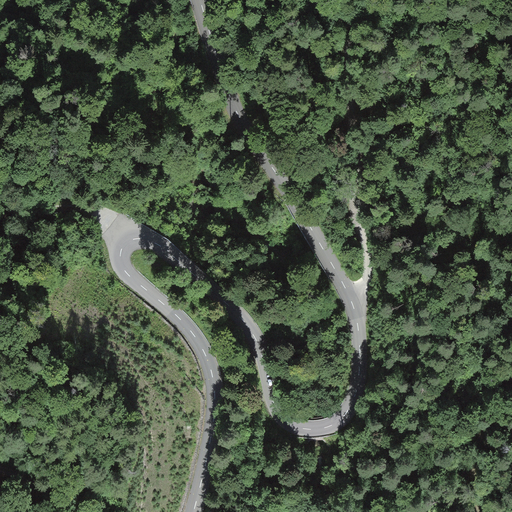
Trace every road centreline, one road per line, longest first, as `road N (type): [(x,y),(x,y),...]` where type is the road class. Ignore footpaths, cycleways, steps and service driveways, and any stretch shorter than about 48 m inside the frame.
road 1 (tertiary): [(194,511),(214,425),(214,381),(185,324),(122,266),(127,242),(153,240),(228,302),(250,331),(271,394),(293,426),(336,423),(355,399),(360,373),(350,298),(243,122),(200,0)]
road 2 (track): [(371,0),(347,65),(370,274),(350,298)]
road 3 (track): [(127,242),(90,209),(0,212)]
road 4 (track): [(511,389),(482,451),(483,511)]
